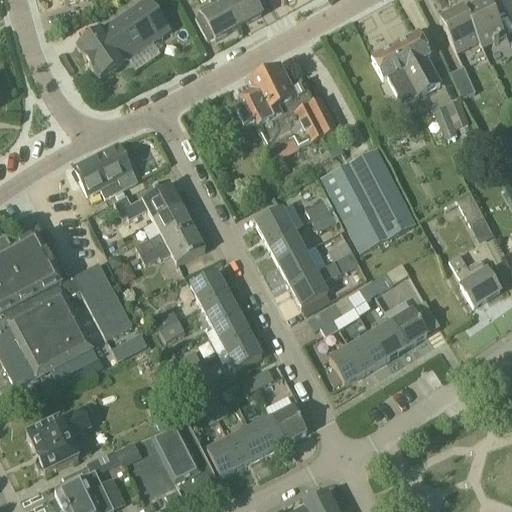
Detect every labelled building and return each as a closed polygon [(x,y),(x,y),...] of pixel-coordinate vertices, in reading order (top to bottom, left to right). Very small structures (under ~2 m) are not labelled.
[(221,0),(185,0),(186,1),(188,0),(200,0),(203,5),(206,4),(209,9),(199,14),(202,19),(195,23),(207,44),(213,40),(216,44),(239,31),(225,7),(221,0)] [(221,0),(225,7),(239,31),(262,19),(251,0),(221,0)] [(148,2),(103,33),(126,65),(170,35),(148,2)] [(488,6),(466,17),(465,17),(479,47),(481,52),(506,40),(488,6)] [(465,17),(466,17),(463,12),(439,24),(456,58),(479,47),(465,17)] [(126,65),(103,33),(102,32),(76,50),(99,84),(126,65)] [(383,85),(386,83),(401,110),(441,88),(427,61),(430,59),(418,37),(371,63),(383,85)] [(280,71),(245,90),(247,94),(239,98),(245,110),(236,115),(245,133),(254,128),(269,158),(293,145),(298,154),(320,142),(332,164),(344,157),(339,147),(341,146),(335,135),(337,135),(321,105),(311,110),(299,87),(291,92),(280,71)] [(464,72),(451,77),(462,103),(475,97),(464,72)] [(459,105),(432,115),(444,146),(458,140),(455,135),(469,129),(459,105)] [(503,143),(488,151),(496,168),(511,159),(503,143)] [(118,151),(73,174),(87,200),(100,193),(104,203),(136,187),(118,151)] [(138,165),(142,175),(156,170),(153,160),(138,165)] [(467,160),(456,165),(465,183),(476,178),(467,160)] [(349,169),(321,183),(360,258),(389,243),(360,190),(349,169)] [(387,176),(360,190),(389,243),(415,229),(387,176)] [(169,189),(141,204),(130,209),(126,201),(113,208),(122,225),(126,223),(128,226),(147,216),(153,226),(181,211),(169,189)] [(471,198),(457,205),(470,230),(484,223),(471,198)] [(304,215),(310,226),(330,215),(324,204),(304,215)] [(139,262),(140,261),(192,233),(181,211),(153,226),(160,239),(135,253),(139,262)] [(293,237),(281,214),(255,228),(268,252),(293,237)] [(330,215),(310,226),(317,238),(336,227),(330,215)] [(192,233),(140,261),(145,270),(159,262),(160,265),(171,259),(177,270),(204,255),(192,233)] [(0,365),(15,394),(37,382),(37,383),(50,376),(78,361),(92,353),(95,352),(69,303),(81,297),(107,345),(132,332),(132,331),(98,270),(73,282),(68,281),(57,260),(57,258),(55,248),(48,236),(48,235),(36,242),(11,255),(4,241),(0,243),(0,365)] [(304,257),(293,237),(268,252),(278,271),(304,257)] [(328,257),(334,268),(353,258),(347,246),(328,257)] [(304,257),(278,271),(289,292),(315,278),(304,257)] [(315,278),(289,292),(301,314),(327,300),(321,289),(332,282),(333,284),(359,269),(353,258),(334,268),(315,278)] [(460,291),(462,295),(473,312),(499,296),(487,275),(479,264),(467,271),(459,259),(448,266),(463,289),(460,291)] [(113,261),(107,264),(112,274),(122,269),(119,262),(113,261)] [(128,269),(116,275),(123,287),(134,281),(128,269)] [(190,291),(201,312),(227,298),(216,277),(190,291)] [(386,278),(368,289),(374,300),(393,289),(386,278)] [(368,289),(358,295),(365,306),(374,300),(368,289)] [(227,298),(201,312),(212,334),(238,320),(227,298)] [(336,308),(326,314),(333,326),(333,325),(343,320),(336,308)] [(153,324),(159,335),(178,325),(172,313),(153,324)] [(326,314),(308,326),(315,337),(320,334),(333,326),(326,314)] [(412,315),(391,327),(406,353),(427,340),(412,315)] [(238,320),(212,334),(224,355),(250,341),(238,320)] [(178,325),(159,335),(165,347),(184,336),(178,325)] [(391,327),(370,340),(386,365),(406,353),(391,327)] [(141,339),(126,347),(132,359),(147,351),(141,339)] [(370,340),(349,353),(365,378),(386,365),(370,340)] [(250,341),(224,355),(235,376),(261,362),(250,341)] [(92,353),(78,361),(84,371),(98,364),(92,353)] [(365,378),(349,353),(329,365),(344,391),(365,378)] [(195,356),(176,366),(182,377),(201,367),(195,356)] [(201,367),(182,377),(188,389),(207,379),(201,367)] [(268,374),(255,380),(261,392),(274,385),(268,374)] [(261,392),(255,380),(242,387),(248,399),(261,392)] [(217,400),(207,404),(218,425),(227,420),(217,400)] [(218,425),(207,404),(199,409),(209,429),(218,425)] [(85,408),(70,416),(72,420),(26,441),(37,465),(34,471),(38,477),(44,479),(45,480),(78,464),(68,443),(91,432),(86,421),(91,419),(85,408)] [(293,412),(271,423),(285,449),(306,438),(293,412)] [(67,495),(55,501),(59,511),(172,511),(207,495),(218,489),(190,434),(181,416),(171,420),(177,432),(161,439),(128,455),(62,485),(67,495)] [(171,420),(156,428),(161,439),(177,432),(171,420)] [(271,423),(249,434),(263,460),(285,449),(271,423)] [(249,434),(228,445),(241,471),(263,460),(249,434)] [(241,471),(228,445),(206,456),(220,483),(241,471)] [(304,510),(304,511),(302,511),(334,511),(337,510),(331,498),(328,499),(327,498),(304,510)]
